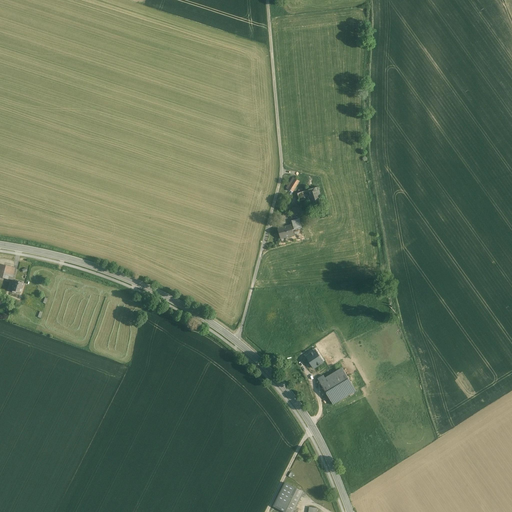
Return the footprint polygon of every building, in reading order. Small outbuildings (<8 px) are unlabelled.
[(293,178),(287,188),(293,192),(300,182),(293,178)] [(318,187),(311,189),(314,197),(309,199),(311,206),(323,202),(318,187)] [(311,189),(298,193),(300,201),(309,199),(314,197),(311,189)] [(298,206),(292,208),(294,215),(302,212),(301,209),(299,209),(298,206)] [(293,225),(278,229),(281,239),(295,235),(293,230),(302,228),(299,219),(295,220),(297,224),(293,225)] [(10,267),(0,264),(0,277),(7,279),(8,273),(10,267)] [(23,283),(13,280),(11,287),(11,286),(9,290),(20,294),(23,283)] [(316,350),(306,356),(314,368),(324,361),(316,350)] [(343,369),(326,380),(323,376),(318,379),(334,405),(357,390),(343,369)] [(294,487),(285,483),(273,507),(284,511),(293,511),(294,511),(284,506),(294,487)] [(294,487),(284,506),(294,511),(303,492),(294,487)]
